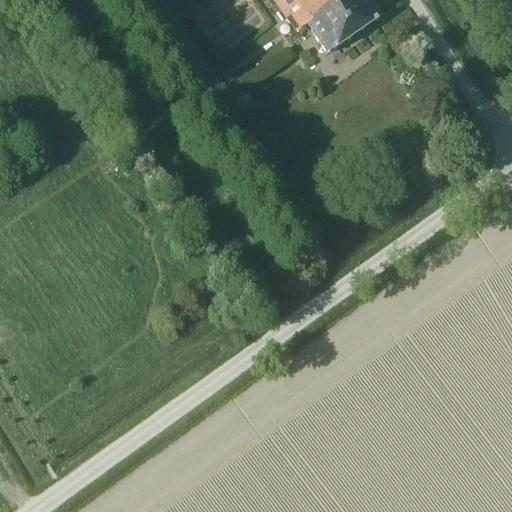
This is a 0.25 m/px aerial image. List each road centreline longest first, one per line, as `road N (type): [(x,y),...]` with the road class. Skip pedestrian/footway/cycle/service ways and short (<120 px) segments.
road 1 (unclassified): [(34,511),(511,170)]
road 2 (track): [(511,137),(473,104),(404,0)]
